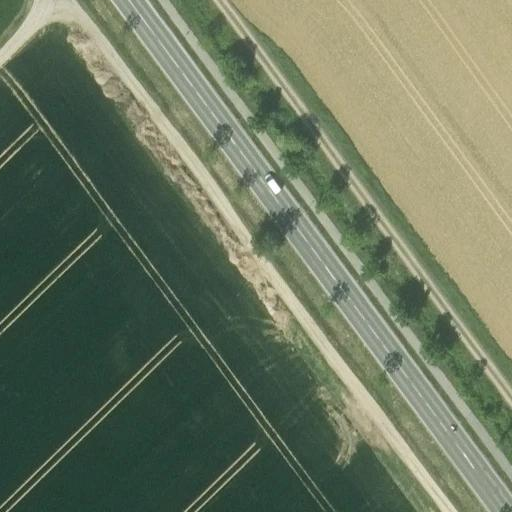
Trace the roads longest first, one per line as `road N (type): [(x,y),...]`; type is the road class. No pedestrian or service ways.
road 1 (track): [(64,0),(447,511)]
road 2 (secondary): [(510,511),(137,0)]
road 3 (track): [(218,0),(511,395)]
